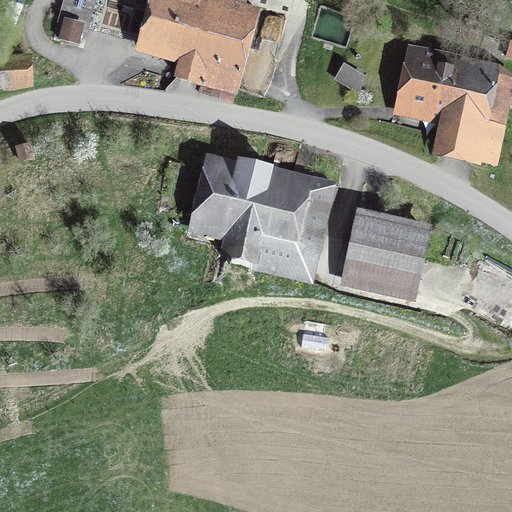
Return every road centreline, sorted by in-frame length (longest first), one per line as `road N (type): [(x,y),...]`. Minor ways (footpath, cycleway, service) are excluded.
road 1 (unclassified): [(511,226),(422,172),(265,121),(98,97),(36,101),(0,113)]
road 2 (track): [(479,343),(465,321),(438,308),(326,279),(359,147)]
road 3 (track): [(511,347),(248,299),(238,265)]
road 4 (track): [(248,299),(210,308),(186,332),(222,490)]
road 5 (track): [(98,97),(85,67),(40,43),(34,21),(44,0)]
road 6 (track): [(295,128),(286,80),(292,8)]
